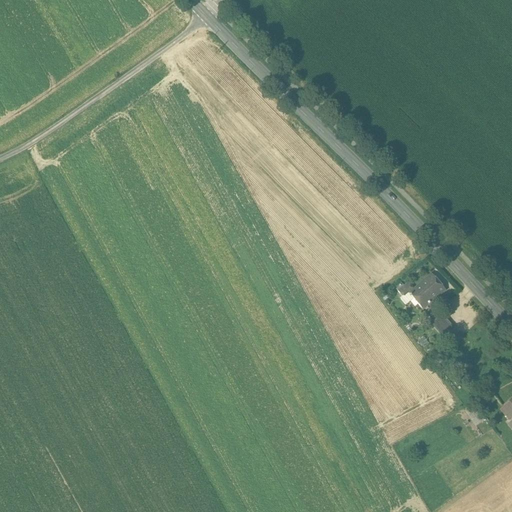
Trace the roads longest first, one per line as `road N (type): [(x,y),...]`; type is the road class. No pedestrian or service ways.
road 1 (secondary): [(511,324),(209,13)]
road 2 (residential): [(0,155),(209,13)]
